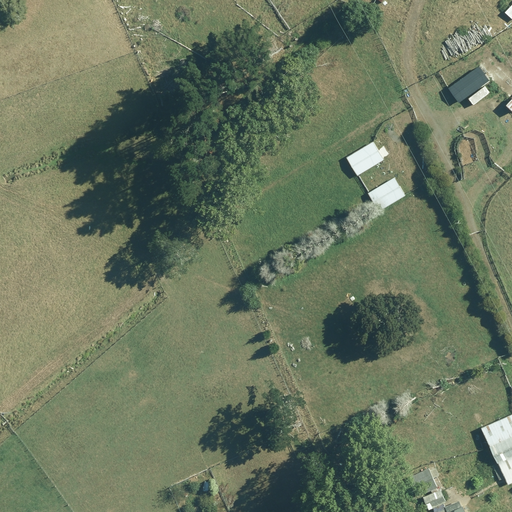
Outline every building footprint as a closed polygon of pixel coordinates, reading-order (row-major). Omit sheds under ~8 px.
[(448,91),(460,103),(487,78),(509,101),(504,105),(511,112),(511,111),(511,73),(499,60),(484,74),(475,65),(448,91)] [(383,160),(373,141),(346,157),(357,176),(383,160)] [(379,210),(404,195),(393,177),(368,192),(379,210)] [(511,412),(480,426),(506,483),(511,480),(511,412)] [(432,507),(433,511),(464,511),(461,502),(459,503),(457,500),(443,505),(442,502),(445,501),(440,488),(437,489),(432,477),(438,475),(434,467),(429,469),(428,467),(408,475),(416,496),(429,490),(430,492),(420,497),(426,510),(432,507)]
